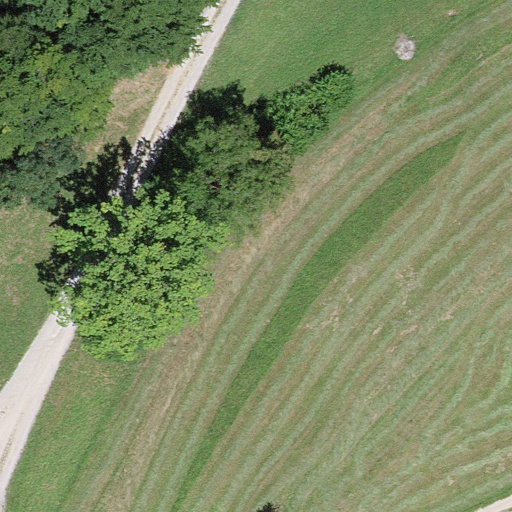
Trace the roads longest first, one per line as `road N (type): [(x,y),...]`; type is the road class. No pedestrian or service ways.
road 1 (track): [(97,511),(270,199),(421,50),(511,12)]
road 2 (track): [(9,445),(199,0)]
